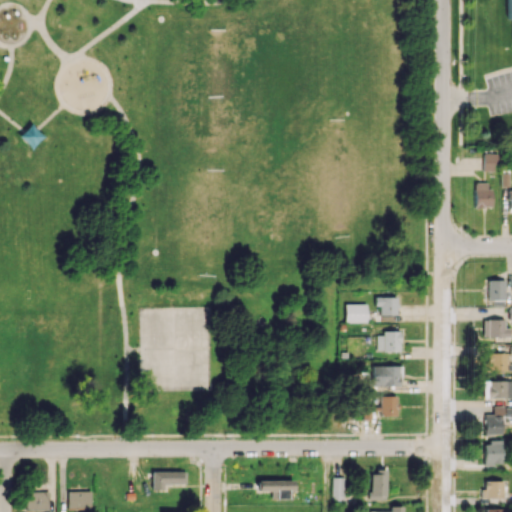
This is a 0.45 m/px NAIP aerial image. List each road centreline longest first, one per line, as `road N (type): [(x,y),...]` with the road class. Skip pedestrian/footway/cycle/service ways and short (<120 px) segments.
road 1 (residential): [(442,0),(442,511)]
road 2 (residential): [(443,446),(0,449)]
